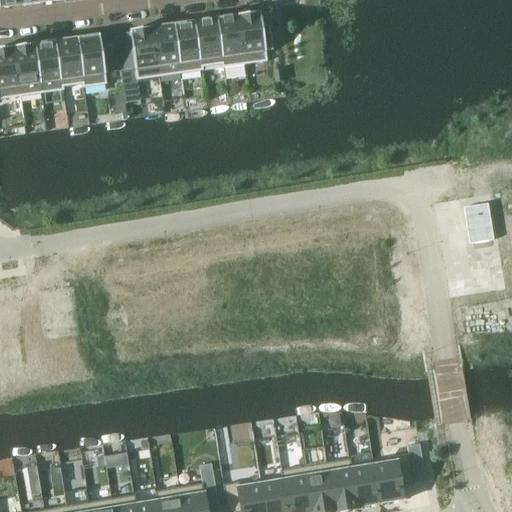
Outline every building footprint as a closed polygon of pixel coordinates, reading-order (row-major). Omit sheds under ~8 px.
[(22,6),(20,0),(0,0),(0,7),(0,9),(22,6)] [(260,13),(238,16),(245,66),(267,62),(266,52),(273,51),(270,26),(262,27),(260,13)] [(223,69),(245,66),(238,16),(216,19),(223,64),(223,69)] [(223,64),(216,19),(195,22),(202,67),(223,64)] [(174,25),(181,75),(202,72),(202,67),(195,22),(174,25)] [(152,28),(159,78),(181,75),(174,25),(152,28)] [(125,71),(121,71),(121,72),(126,104),(140,102),(137,81),(159,78),(152,28),(130,31),(130,34),(132,43),(133,51),(134,60),(135,69),(125,71)] [(132,43),(130,34),(120,35),(121,44),(132,43)] [(100,36),(77,39),(84,84),(83,84),(83,88),(84,88),(107,85),(105,73),(104,64),(103,56),(101,47),(100,38),(100,36)] [(102,47),(112,45),(111,36),(100,38),(102,47)] [(83,84),(84,84),(77,39),(56,42),(62,87),(63,87),(83,84)] [(62,87),(56,42),(35,45),(42,94),(63,91),(64,91),(63,87),(62,87)] [(121,44),(122,53),(133,51),(132,43),(121,44)] [(35,45),(13,48),(20,97),(42,94),(35,45)] [(102,47),(103,56),(114,54),(112,45),(102,47)] [(0,100),(20,97),(13,48),(0,49),(0,100)] [(134,60),(133,51),(122,53),(123,62),(134,60)] [(115,63),(114,54),(103,56),(104,64),(115,63)] [(125,71),(135,69),(134,60),(123,62),(125,71)] [(105,73),(116,72),(115,63),(104,64),(105,73)] [(284,82),(282,70),(274,71),(275,83),(284,82)] [(70,288),(47,292),(52,327),(76,324),(70,288)] [(511,424),(478,432),(480,444),(511,437),(511,424)] [(419,445),(407,447),(409,455),(421,452),(419,445)] [(421,452),(409,455),(410,462),(422,460),(421,452)] [(394,462),(374,465),(380,504),(403,501),(401,487),(414,485),(413,477),(411,470),(410,462),(409,455),(393,458),(394,462)] [(104,457),(96,458),(98,467),(105,466),(104,457)] [(350,460),(327,464),(334,511),(345,511),(359,510),(358,508),(351,469),(352,469),(350,460)] [(422,460),(410,462),(411,470),(423,468),(422,460)] [(334,511),(327,464),(304,467),(311,511),(334,511)] [(211,465),(199,467),(201,474),(213,472),(211,465)] [(352,469),(351,469),(358,508),(380,504),(374,465),(352,469)] [(36,467),(27,469),(29,481),(38,479),(36,467)] [(311,511),(304,467),(280,471),(282,481),(283,481),(287,511),(311,511)] [(423,468),(411,470),(413,477),(425,475),(423,468)] [(60,469),(50,470),(53,486),(63,485),(60,469)] [(213,472),(201,474),(202,482),(214,480),(213,472)] [(425,475),(413,477),(414,485),(426,483),(425,475)] [(214,480),(202,482),(202,484),(203,489),(215,487),(214,480)] [(282,481),(260,484),(264,511),(287,511),(283,481),(282,481)] [(239,483),(223,486),(227,511),(264,511),(260,484),(240,488),(239,483)] [(202,484),(180,488),(183,511),(207,511),(206,504),(205,497),(203,489),(202,484)] [(215,487),(203,489),(205,497),(217,495),(215,487)] [(183,511),(180,488),(155,492),(157,502),(159,502),(160,511),(183,511)] [(217,495),(205,497),(206,504),(218,502),(217,495)] [(135,496),(111,500),(113,511),(136,511),(136,505),(137,505),(135,496)] [(113,511),(111,500),(89,503),(90,511),(113,511)] [(137,505),(136,505),(136,511),(160,511),(159,502),(157,502),(137,505)] [(218,502),(206,504),(207,511),(219,510),(218,502)] [(90,511),(89,503),(66,507),(66,511),(90,511)]
